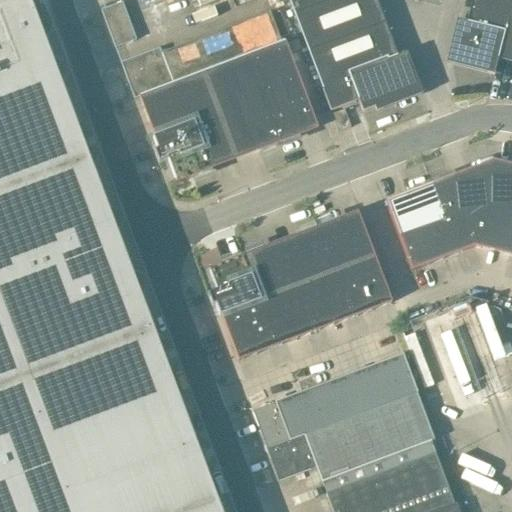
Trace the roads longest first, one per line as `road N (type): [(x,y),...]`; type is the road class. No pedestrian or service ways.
road 1 (unclassified): [(511,119),(481,117),(151,237)]
road 2 (unclassified): [(250,511),(151,237)]
road 3 (unclassified): [(151,237),(61,0)]
